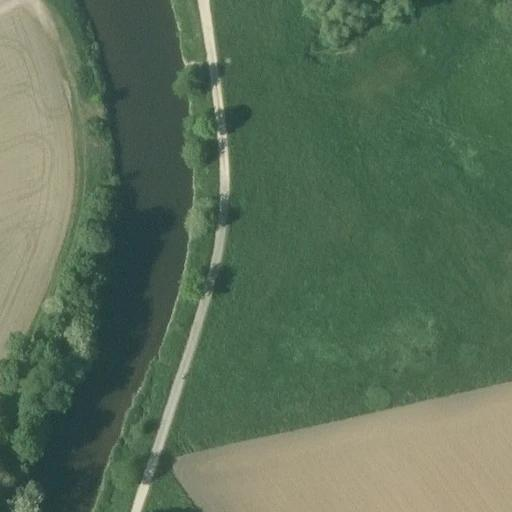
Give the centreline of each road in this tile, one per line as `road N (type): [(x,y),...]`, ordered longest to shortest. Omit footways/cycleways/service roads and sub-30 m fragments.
road 1 (track): [(204,0),(222,222),(136,511)]
road 2 (track): [(0,441),(68,255),(79,189),(73,118),(36,0)]
